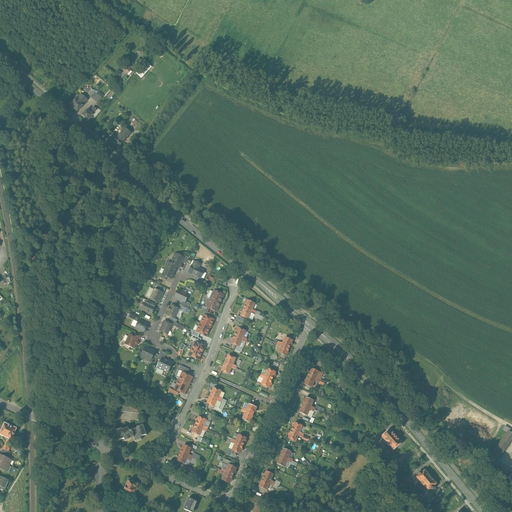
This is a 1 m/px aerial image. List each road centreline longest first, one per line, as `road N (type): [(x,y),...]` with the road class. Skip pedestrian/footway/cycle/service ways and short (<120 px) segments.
road 1 (secondary): [(308,322),(0,60)]
road 2 (residential): [(154,470),(219,497),(236,493),(308,322)]
road 3 (secondary): [(484,511),(308,322)]
road 4 (residential): [(204,371),(151,336),(180,273)]
